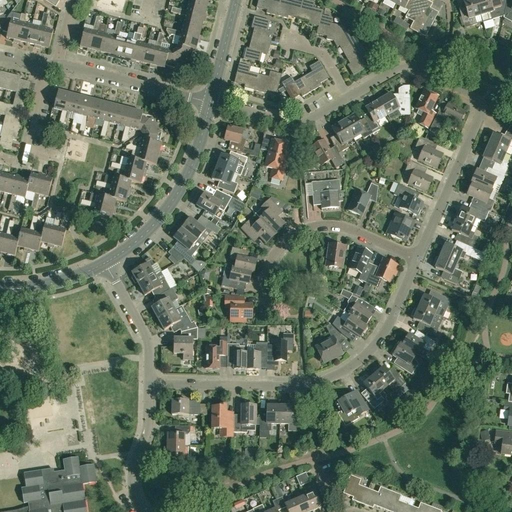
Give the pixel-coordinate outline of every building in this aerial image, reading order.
[(210,2),(210,0),(189,0),(189,4),(206,8),(208,1),(210,2)] [(277,16),(281,0),(279,0),(258,0),(256,8),(267,11),(266,14),(277,16)] [(299,19),(303,0),(291,0),(291,3),(281,0),(277,16),(288,19),(288,16),(299,19)] [(321,16),(322,16),(323,11),(313,9),(314,3),(303,0),(299,19),(309,21),(308,24),(318,27),(319,27),(321,16)] [(415,0),(399,0),(397,5),(409,11),(409,12),(415,0)] [(433,23),(428,20),(431,14),(428,13),(432,4),(424,0),(415,0),(409,12),(409,11),(405,18),(414,22),(410,29),(423,36),(425,38),(433,23)] [(475,0),(471,0),(470,0),(463,0),(463,1),(467,14),(461,16),(464,28),(477,25),(475,18),(480,16),(475,0)] [(497,0),(475,0),(480,16),(483,23),(504,16),(506,4),(499,5),(497,0)] [(511,5),(511,4),(511,0),(507,0),(506,4),(504,16),(503,18),(511,22),(511,5)] [(368,8),(375,12),(378,6),(372,2),(368,8)] [(204,15),(206,8),(189,4),(187,12),(178,10),(177,14),(183,16),(184,14),(205,19),(206,16),(204,15)] [(20,21),(21,16),(11,13),(6,20),(0,26),(0,29),(2,32),(8,33),(6,39),(14,40),(13,42),(16,43),(22,21),(20,21)] [(16,43),(20,44),(20,42),(27,44),(32,26),(25,25),(26,22),(24,22),(26,16),(21,14),(21,16),(20,21),(22,21),(16,43)] [(205,23),(205,19),(184,14),(183,16),(185,17),(183,25),(201,29),(203,22),(205,23)] [(333,18),(322,16),(321,16),(319,27),(318,27),(316,34),(327,37),(326,40),(333,42),(344,28),(331,24),(333,18)] [(251,39),(270,44),(273,33),(267,31),(270,21),(254,17),(251,28),(254,29),(251,39)] [(396,17),(393,22),(401,26),(404,21),(396,17)] [(45,27),(47,21),(42,20),(41,26),(40,25),(39,28),(32,26),(27,44),(34,46),(34,48),(37,49),(42,29),(43,27),(45,27)] [(95,24),(93,32),(84,30),(80,48),(87,49),(86,51),(90,52),(96,30),(98,31),(100,25),(95,24)] [(199,36),(201,29),(183,25),(181,33),(173,31),(172,35),(178,37),(178,34),(200,40),(201,37),(199,36)] [(41,47),(49,49),(53,32),(46,30),(47,28),(45,27),(43,27),(42,29),(37,49),(41,49),(41,47)] [(344,55),(361,46),(355,36),(350,39),(344,28),(333,42),(337,48),(339,46),(344,55)] [(116,29),(113,37),(105,35),(101,53),(108,55),(107,57),(111,58),(116,36),(119,36),(120,30),(116,29)] [(105,35),(97,33),(98,31),(96,30),(90,52),(93,53),(94,51),(101,53),(105,35)] [(129,60),(128,62),(132,63),(137,43),(137,41),(140,42),(141,35),(137,34),(135,34),(133,42),(126,41),(122,58),(129,60)] [(199,44),(200,40),(178,34),(178,37),(180,38),(178,46),(193,50),(195,51),(197,43),(199,44)] [(126,41),(118,39),(119,36),(116,36),(111,58),(114,58),(115,56),(122,58),(126,41)] [(267,55),(270,44),(251,39),(249,49),(246,48),(243,60),(259,64),(262,53),(267,55)] [(158,40),(155,48),(147,46),(143,64),(150,65),(149,67),(153,68),(158,49),(158,46),(161,47),(162,41),(158,40)] [(147,46),(139,44),(140,42),(137,41),(137,43),(132,63),(135,64),(136,62),(143,64),(147,46)] [(168,51),(160,49),(161,47),(158,46),(158,49),(153,68),(156,69),(157,67),(164,69),(165,67),(164,67),(168,51)] [(191,59),(193,50),(178,46),(177,49),(174,50),(182,64),(191,59)] [(361,46),(344,55),(350,64),(347,66),(353,76),(367,68),(362,59),(367,56),(361,46)] [(174,69),(182,64),(174,50),(171,52),(168,51),(164,67),(165,67),(174,69)] [(283,62),(276,60),(275,67),(282,69),(283,62)] [(303,78),(311,92),(321,86),(320,84),(329,78),(319,61),(309,67),(312,73),(303,78)] [(255,91),(259,75),(249,73),(250,67),(239,64),(234,83),(245,85),(244,88),(255,91)] [(0,88),(6,90),(10,74),(0,71),(0,88)] [(277,91),(279,83),(281,75),(270,72),(268,78),(259,75),(255,91),(265,94),(266,91),(277,94),(277,91)] [(21,109),(24,110),(30,83),(20,80),(21,77),(10,74),(6,90),(16,93),(13,106),(21,109)] [(311,92),(303,78),(294,83),(291,78),(281,84),(286,91),(291,100),(300,95),(302,97),(311,92)] [(64,112),(69,92),(66,91),(65,93),(58,92),(54,109),(62,111),(60,119),(65,120),(67,113),(64,112)] [(417,114),(423,117),(420,125),(428,129),(435,114),(430,111),(437,97),(424,91),(415,109),(419,111),(417,114)] [(75,115),(79,97),(72,95),(73,93),(69,92),(64,112),(67,113),(75,115)] [(377,102),(386,116),(397,110),(401,116),(410,116),(410,100),(403,100),(403,95),(394,95),(392,96),(390,94),(377,102)] [(85,117),(90,98),(87,97),(86,99),(79,97),(75,115),(83,117),(81,124),(86,125),(88,118),(85,117)] [(96,120),(100,102),(93,100),(94,99),(90,98),(85,117),(88,118),(96,120)] [(13,106),(0,102),(0,114),(5,116),(3,126),(18,130),(21,119),(18,119),(21,109),(13,106)] [(106,123),(111,103),(108,102),(107,104),(100,102),(96,120),(104,122),(102,129),(107,130),(109,123),(106,123)] [(375,122),(386,116),(377,102),(365,109),(368,114),(363,117),(367,123),(372,132),(379,128),(375,122)] [(117,125),(121,108),(114,106),(115,104),(111,103),(106,123),(109,123),(117,125)] [(439,134),(445,123),(447,118),(459,124),(465,112),(448,104),(443,114),(439,111),(430,129),(439,134)] [(127,128),(132,108),(129,107),(128,109),(121,108),(117,125),(125,127),(123,135),(128,136),(130,129),(127,128)] [(142,115),(143,113),(135,111),(136,109),(132,108),(127,128),(130,129),(138,131),(142,115)] [(151,118),(142,115),(138,131),(141,131),(142,134),(156,126),(151,118)] [(372,132),(367,123),(361,127),(354,115),(343,122),(353,139),(360,135),(363,139),(369,136),(373,134),(372,132)] [(346,143),(353,139),(343,122),(332,128),(338,140),(332,143),(336,150),(338,154),(348,148),(346,143)] [(16,141),(18,130),(3,126),(0,136),(0,148),(10,151),(13,140),(16,141)] [(159,144),(161,135),(156,126),(142,134),(144,137),(143,140),(159,144)] [(253,152),(244,149),(246,139),(241,138),(243,131),(228,127),(224,141),(230,142),(228,150),(258,158),(261,149),(254,147),(253,152)] [(493,135),(488,146),(505,154),(511,156),(511,153),(511,148),(508,147),(510,142),(511,139),(511,127),(505,134),(504,136),(506,137),(505,140),(493,135)] [(420,138),(414,150),(421,153),(418,161),(437,169),(443,154),(430,149),(432,143),(420,138)] [(161,144),(159,144),(143,140),(141,148),(134,147),(134,146),(133,151),(140,153),(141,151),(160,156),(161,152),(159,152),(161,144)] [(272,141),(272,142),(263,140),(261,150),(269,152),(265,167),(273,169),(271,179),(281,181),(288,157),(285,156),(288,145),(272,141)] [(338,154),(336,150),(331,154),(324,141),(311,148),(321,166),(331,160),(336,169),(344,164),(338,154)] [(134,146),(134,147),(132,143),(126,147),(126,149),(133,151),(134,146)] [(502,160),(505,154),(488,146),(487,148),(486,148),(484,148),(481,155),(482,157),(483,157),(483,158),(494,163),(491,170),(493,170),(505,175),(508,167),(507,166),(508,163),(502,160)] [(159,159),(160,156),(141,151),(140,153),(138,161),(146,163),(146,164),(156,166),(157,159),(159,159)] [(216,167),(234,174),(237,166),(244,169),(247,159),(236,154),(233,160),(221,155),(216,167)] [(138,161),(128,158),(126,167),(119,165),(118,170),(125,172),(126,169),(145,174),(146,171),(144,170),(146,164),(146,163),(138,161)] [(409,161),(404,174),(411,177),(408,185),(426,193),(433,178),(420,173),(422,167),(409,161)] [(231,182),(234,174),(216,167),(212,180),(224,184),(222,190),(234,194),(237,185),(231,182)] [(144,178),(145,174),(126,169),(125,172),(123,179),(123,180),(131,182),(141,185),(142,177),(144,178)] [(505,176),(505,175),(493,170),(490,177),(477,171),(472,183),(473,184),(491,191),(494,184),(500,186),(505,176)] [(0,192),(4,193),(8,176),(1,174),(2,172),(0,171),(0,192)] [(36,197),(42,175),(38,174),(38,176),(31,174),(29,181),(26,192),(27,192),(35,194),(34,196),(36,197)] [(37,204),(39,195),(48,197),(52,180),(45,178),(45,176),(42,175),(36,197),(34,196),(32,202),(37,204)] [(14,198),(19,176),(16,176),(15,178),(8,176),(4,193),(12,195),(11,198),(14,198)] [(29,181),(22,179),(23,177),(19,176),(14,198),(11,198),(10,204),(15,205),(17,197),(25,199),(27,192),(26,192),(29,181)] [(123,180),(123,179),(113,177),(113,178),(106,176),(104,183),(102,188),(110,190),(111,188),(130,193),(131,189),(129,189),(131,182),(123,180)] [(313,206),(321,206),(321,209),(339,208),(338,202),(338,192),(340,192),(339,181),(311,183),(311,185),(312,197),(313,206)] [(410,190),(398,185),(394,183),(390,192),(394,194),(394,196),(403,200),(399,208),(417,216),(422,203),(407,197),(410,190)] [(356,191),(347,211),(362,217),(369,200),(376,204),(378,187),(371,184),(366,195),(356,191)] [(492,191),(491,191),(473,184),(468,196),(481,201),(478,208),(489,212),(490,213),(495,202),(489,199),(492,191)] [(129,196),(130,193),(111,188),(110,190),(108,198),(116,200),(125,203),(127,196),(129,196)] [(213,217),(214,216),(215,216),(219,209),(224,212),(228,205),(232,198),(221,193),(216,202),(204,195),(197,206),(208,212),(207,214),(213,217)] [(108,198),(98,195),(96,204),(89,202),(88,207),(95,209),(96,206),(115,211),(116,208),(114,207),(116,200),(108,198)] [(234,209),(238,201),(232,198),(228,205),(234,209)] [(274,234),(284,225),(274,216),(279,211),(269,201),(261,209),(255,215),(260,220),(261,220),(274,234)] [(114,215),(115,211),(96,206),(95,209),(93,217),(111,222),(112,214),(114,215)] [(489,212),(478,208),(476,207),(473,213),(461,208),(456,220),(473,227),(476,219),(484,223),(489,212)] [(390,227),(387,234),(397,239),(397,237),(406,241),(411,230),(409,229),(412,221),(399,215),(393,228),(390,227)] [(196,223),(190,218),(181,228),(197,241),(206,231),(196,223)] [(66,230),(58,228),(59,221),(55,220),(53,227),(55,228),(50,247),(54,248),(54,246),(61,248),(66,230)] [(275,235),(274,234),(261,220),(260,220),(255,226),(250,221),(242,229),(251,239),(256,235),(266,244),(275,235)] [(471,232),(473,227),(456,220),(451,231),(463,236),(460,243),(473,249),(478,238),(474,236),(475,234),(471,232)] [(208,221),(204,227),(212,232),(217,235),(221,229),(208,221)] [(42,235),(34,233),(36,225),(31,224),(29,231),(32,232),(27,252),(30,253),(31,251),(38,253),(41,243),(40,243),(42,235)] [(55,228),(53,227),(44,225),(42,235),(40,243),(41,243),(47,244),(47,246),(50,247),(55,228)] [(197,241),(181,228),(173,239),(178,242),(187,250),(185,251),(180,256),(183,259),(191,266),(196,261),(191,257),(196,251),(192,248),(197,241)] [(19,239),(11,237),(13,230),(8,229),(6,236),(8,236),(3,256),(7,257),(7,255),(15,257),(17,247),(19,239)] [(32,232),(29,231),(21,229),(19,239),(17,247),(24,249),(23,251),(27,252),(32,232)] [(8,236),(6,236),(0,234),(0,253),(0,254),(0,255),(3,256),(8,236)] [(457,250),(445,245),(440,257),(457,264),(459,258),(463,260),(465,255),(475,259),(479,251),(473,249),(460,243),(457,250)] [(329,246),(326,266),(342,269),(345,248),(329,246)] [(251,273),(254,274),(256,261),(244,259),(246,251),(232,248),(229,260),(236,261),(234,269),(251,273)] [(183,259),(180,256),(172,249),(168,253),(171,256),(168,259),(174,265),(183,259)] [(365,283),(371,271),(372,270),(366,267),(371,255),(357,249),(349,269),(360,274),(357,280),(365,283)] [(454,270),(457,264),(440,257),(439,259),(437,258),(436,260),(434,266),(436,267),(435,269),(446,273),(444,280),(457,286),(460,279),(456,277),(458,271),(454,270)] [(156,264),(154,266),(150,258),(141,263),(143,267),(132,273),(133,276),(132,277),(131,278),(134,283),(136,284),(137,283),(138,285),(161,272),(156,264)] [(370,294),(373,287),(378,289),(382,280),(389,283),(392,275),(395,276),(399,267),(383,260),(377,273),(371,271),(365,283),(362,291),(370,294)] [(234,269),(232,268),(225,267),(221,287),(235,290),(237,282),(249,285),(251,273),(234,269)] [(170,290),(165,280),(161,272),(138,285),(144,296),(156,290),(160,296),(170,290)] [(158,320),(174,310),(170,304),(178,299),(172,289),(170,290),(160,296),(159,296),(162,302),(151,308),(158,320)] [(434,315),(443,319),(451,300),(438,295),(435,301),(423,296),(418,308),(434,315)] [(366,303),(355,298),(352,297),(348,302),(348,305),(343,312),(350,317),(365,327),(365,326),(372,316),(361,309),(366,303)] [(246,322),(246,319),(251,319),(252,305),(241,305),(241,298),(225,298),(225,309),(231,309),(230,319),(231,319),(231,322),(246,322)] [(440,326),(431,322),(434,315),(418,308),(417,310),(414,309),(411,316),(414,318),(413,320),(425,325),(422,331),(435,337),(440,326)] [(318,313),(328,323),(332,319),(322,309),(318,313)] [(186,314),(179,318),(174,310),(158,320),(164,331),(175,325),(178,331),(180,330),(181,333),(197,328),(194,322),(191,324),(186,314)] [(367,328),(365,326),(365,327),(350,317),(346,323),(337,317),(332,325),(343,336),(346,338),(350,331),(360,338),(367,328)] [(323,344),(316,347),(324,363),(342,354),(338,347),(345,341),(329,325),(325,327),(331,338),(322,343),(323,344)] [(192,361),(192,355),(192,340),(197,340),(197,328),(181,333),(181,339),(174,339),(174,354),(183,354),(183,360),(192,361)] [(416,355),(418,356),(423,349),(428,353),(435,343),(424,336),(420,342),(409,335),(402,346),(416,355)] [(267,346),(267,351),(267,358),(267,366),(278,367),(278,362),(287,362),(287,351),(292,351),(293,351),(293,339),(283,339),(283,342),(274,342),(274,346),(267,346)] [(227,357),(227,345),(227,343),(220,342),(219,348),(205,348),(205,369),(219,369),(220,356),(227,357)] [(402,346),(400,344),(399,347),(396,345),(391,353),(393,356),(396,358),(396,357),(405,363),(401,369),(411,376),(418,365),(417,362),(413,359),(416,355),(402,346)] [(247,347),(239,347),(239,345),(227,345),(227,357),(234,357),(234,370),(247,370),(247,347)] [(267,346),(255,346),(247,345),(247,347),(247,370),(259,370),(260,358),(267,358),(267,351),(267,346)] [(383,367),(382,368),(380,366),(373,371),(375,374),(373,376),(384,390),(388,386),(394,393),(405,384),(396,373),(391,377),(383,367)] [(379,394),(384,390),(373,376),(363,384),(371,394),(365,399),(374,410),(384,401),(379,394)] [(357,417),(358,416),(367,411),(358,395),(352,398),(350,395),(335,404),(340,413),(338,414),(345,427),(358,419),(357,417)] [(208,416),(208,405),(200,405),(200,402),(172,401),(172,415),(188,415),(200,416),(208,416)] [(280,407),(277,407),(277,404),(269,403),(269,406),(267,406),(267,419),(260,419),(260,426),(259,431),(271,432),(271,424),(280,425),(280,407)] [(211,430),(221,430),(220,438),(233,438),(233,433),(234,422),(226,422),(227,406),(219,405),(219,408),(212,408),(211,430)] [(255,431),(255,426),(255,418),(256,406),(241,406),(241,419),(234,418),(234,422),(233,433),(245,433),(245,431),(255,431)] [(280,407),(280,425),(288,425),(288,432),(299,432),(300,420),(293,420),(293,407),(280,407)] [(167,447),(184,447),(184,435),(187,435),(190,433),(190,427),(177,427),(176,433),(175,435),(167,435),(167,447)] [(488,431),(480,433),(482,442),(487,441),(490,440),(488,431)] [(496,432),(494,444),(503,445),(502,455),(511,455),(511,440),(511,441),(511,434),(496,432)] [(187,447),(184,447),(167,447),(167,459),(174,459),(176,461),(176,467),(189,467),(189,461),(187,459),(187,447)] [(29,511),(28,511),(86,511),(82,486),(96,483),(94,465),(79,468),(78,458),(63,460),(65,472),(54,473),(53,469),(24,474),(26,488),(21,489),(24,504),(27,503),(28,508),(29,511)] [(306,473),(296,477),(298,482),(308,478),(306,473)] [(362,505),(368,489),(359,486),(361,480),(350,476),(343,494),(353,498),(352,501),(362,505)] [(308,478),(298,482),(300,487),(310,482),(308,478)] [(384,510),(391,492),(380,488),(378,493),(368,489),(362,505),(373,509),(374,506),(384,510)] [(304,496),(310,511),(311,511),(321,508),(314,492),(304,496)] [(405,511),(408,505),(399,501),(401,496),(391,492),(384,510),(389,511),(405,511)] [(299,511),(310,511),(304,496),(294,500),(299,511)] [(299,511),(294,500),(285,505),(282,498),(277,500),(281,509),(286,508),(287,511),(299,511)] [(276,511),(277,511),(281,509),(277,500),(272,502),(275,509),(267,511),(276,511)] [(429,511),(431,508),(420,503),(418,509),(408,505),(405,511),(429,511)]
